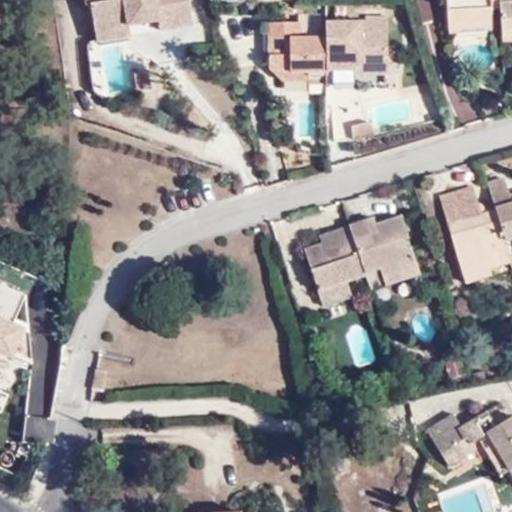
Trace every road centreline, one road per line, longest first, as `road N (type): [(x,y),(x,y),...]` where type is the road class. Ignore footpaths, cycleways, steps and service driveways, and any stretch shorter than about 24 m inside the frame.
road 1 (residential): [(54,511),(82,351),(111,287),(160,242),(511,130)]
road 2 (unknown): [(74,404),(220,399),(295,420),(511,387)]
